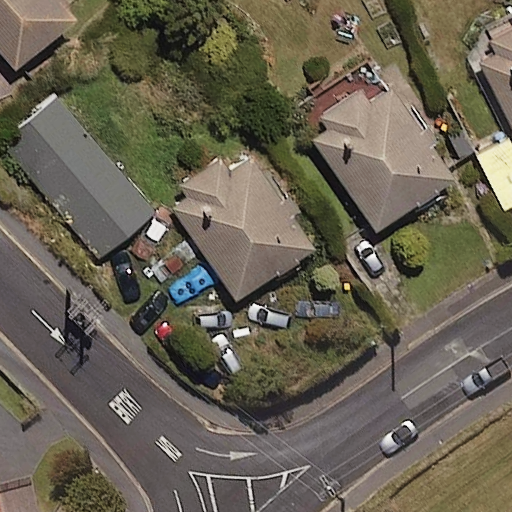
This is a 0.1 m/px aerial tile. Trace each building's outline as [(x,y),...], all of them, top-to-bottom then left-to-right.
[(75,5),(69,0),(0,0),(0,44),(13,60),(75,5)] [(511,18),(470,40),(511,122),(511,18)] [(370,91),(360,77),(304,115),(376,221),(455,167),(392,76),(370,91)] [(154,204),(56,91),(12,129),(57,180),(46,189),(99,252),(154,204)] [(313,238),(244,132),(181,174),(184,216),(234,290),(313,238)] [(511,197),(511,137),(510,133),(476,150),(501,203),(511,197)] [(0,494),(0,511),(46,511),(41,486),(0,494)]
